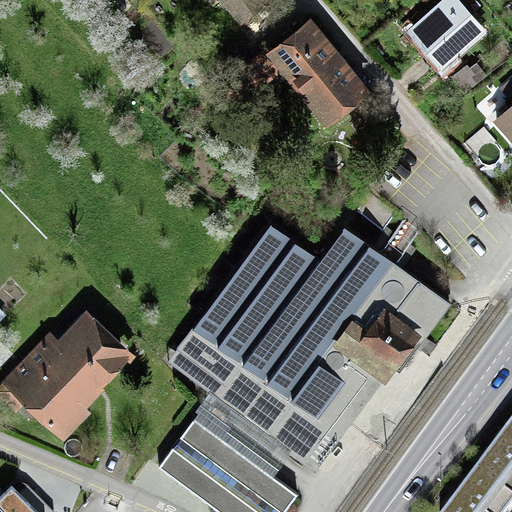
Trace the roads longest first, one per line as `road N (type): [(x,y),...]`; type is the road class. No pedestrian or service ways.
road 1 (residential): [(305,0),(511,252)]
road 2 (secondary): [(393,511),(505,358)]
road 3 (residential): [(0,439),(166,511)]
